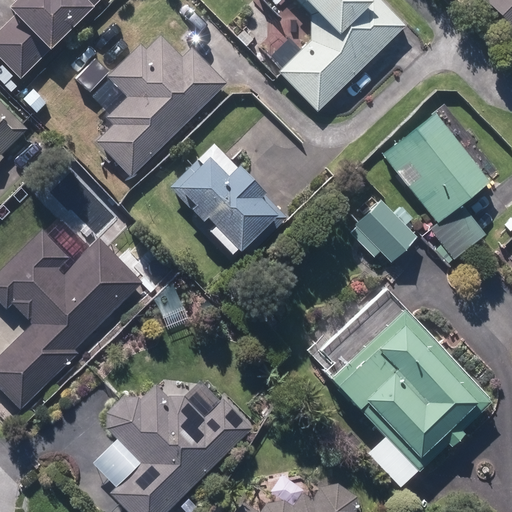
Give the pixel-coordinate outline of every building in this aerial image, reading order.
[(0,28),(0,59),(19,79),(99,0),(11,0),(12,0),(7,5),(16,14),(0,28)] [(278,73),(316,112),(405,26),(378,0),(369,0),(368,0),(294,0),(310,16),(296,29),(310,42),(278,73)] [(289,0),(281,8),(291,18),(299,10),(290,0),(289,0)] [(511,0),(484,0),(511,28),(511,0)] [(237,38),(246,47),(252,41),(243,31),(237,38)] [(95,142),(130,178),(225,84),(191,49),(181,59),(160,36),(146,50),(140,43),(105,77),(126,97),(105,117),(113,125),(95,142)] [(276,58),(282,59),(287,54),(288,48),(284,43),(277,42),(272,46),(272,53),(276,58)] [(3,87),(10,93),(15,88),(8,81),(3,87)] [(45,102),(30,86),(20,97),(35,112),(45,102)] [(0,160),(3,158),(0,155),(26,129),(0,102),(0,160)] [(383,158),(436,223),(488,182),(435,117),(383,158)] [(207,231),(228,253),(235,247),(237,249),(274,215),(258,197),(263,193),(237,165),(235,167),(212,143),(194,159),(197,162),(170,186),(202,219),(206,215),(214,224),(207,231)] [(157,202),(142,186),(123,205),(139,221),(157,202)] [(379,251),(390,263),(415,237),(379,201),(354,226),(356,229),(350,235),(373,257),(379,251)] [(0,356),(0,390),(21,411),(78,354),(74,350),(142,284),(97,239),(64,272),(60,267),(69,259),(41,230),(0,270),(0,304),(5,310),(11,305),(32,325),(0,356)] [(226,258),(233,266),(243,258),(236,250),(226,258)] [(148,268),(158,279),(167,271),(157,260),(148,268)] [(343,358),(326,374),(411,466),(483,396),(399,306),(343,358)] [(110,494),(127,511),(166,511),(250,430),(221,400),(203,418),(184,397),(167,398),(154,385),(139,401),(136,398),(123,399),(105,416),(105,427),(140,463),(110,494)] [(358,511),(356,496),(340,485),(317,489),(310,499),(301,492),(291,507),(282,501),(264,505),(258,511),(257,511),(244,502),(236,511),(358,511)] [(181,507),(185,511),(192,511),(197,507),(189,499),(181,507)]
